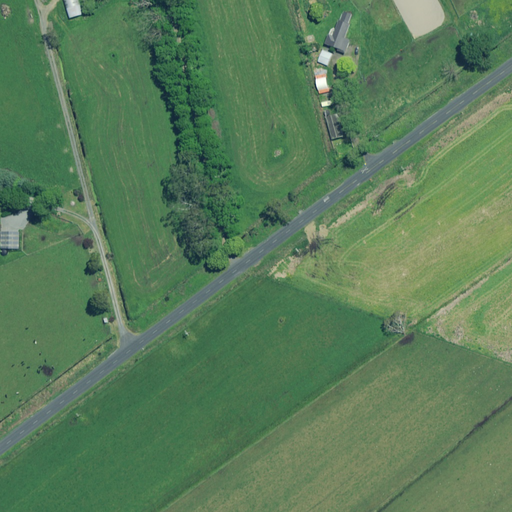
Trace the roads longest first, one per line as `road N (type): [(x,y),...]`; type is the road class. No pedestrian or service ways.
road 1 (unclassified): [(511,66),(0,449)]
road 2 (track): [(34,0),(131,349)]
road 3 (track): [(177,0),(233,272)]
